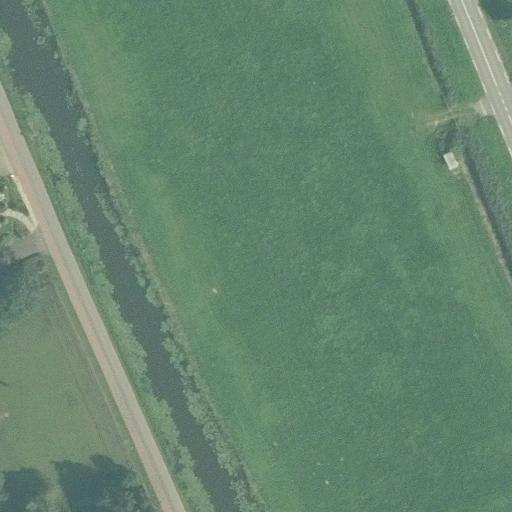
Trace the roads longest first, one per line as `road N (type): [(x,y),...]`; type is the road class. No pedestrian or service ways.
road 1 (unclassified): [(173,511),(0,111)]
road 2 (secondary): [(511,129),(459,0)]
